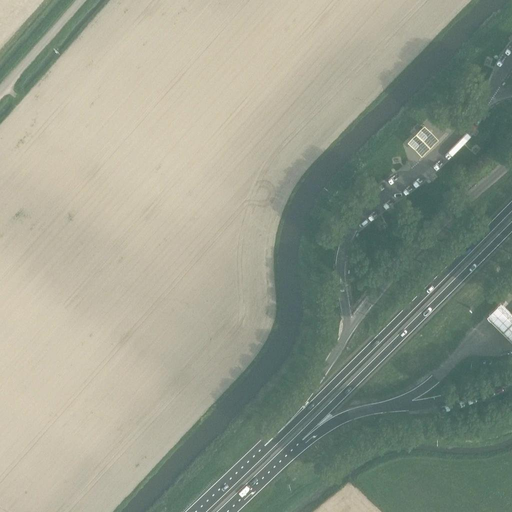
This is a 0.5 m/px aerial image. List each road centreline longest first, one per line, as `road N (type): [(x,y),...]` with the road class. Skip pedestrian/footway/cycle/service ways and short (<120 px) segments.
road 1 (trunk): [(511,203),(200,511)]
road 2 (trunk): [(221,511),(511,222)]
road 3 (unclassified): [(0,90),(80,0)]
